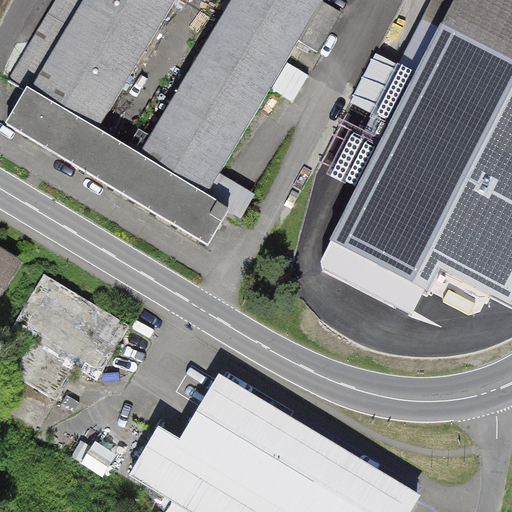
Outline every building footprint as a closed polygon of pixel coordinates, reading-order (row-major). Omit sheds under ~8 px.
[(29,92),(98,133),(175,3),(184,8),(188,0),(58,0),(10,80),(29,92)] [(235,0),(141,159),(207,198),(300,42),(318,52),(341,13),(323,3),(324,0),(235,0)] [(511,0),(459,0),(333,245),(428,294),(440,271),(492,297),(511,289),(511,0)] [(98,133),(29,92),(8,126),(209,246),(229,212),(207,198),(141,159),(98,133)] [(0,292),(17,265),(0,254),(0,292)] [(98,381),(131,327),(46,276),(13,330),(34,343),(15,375),(58,401),(78,369),(98,381)] [(410,511),(418,499),(309,434),(303,443),(284,431),(289,422),(221,381),(182,446),(159,432),(133,476),(192,511),(410,511)]
